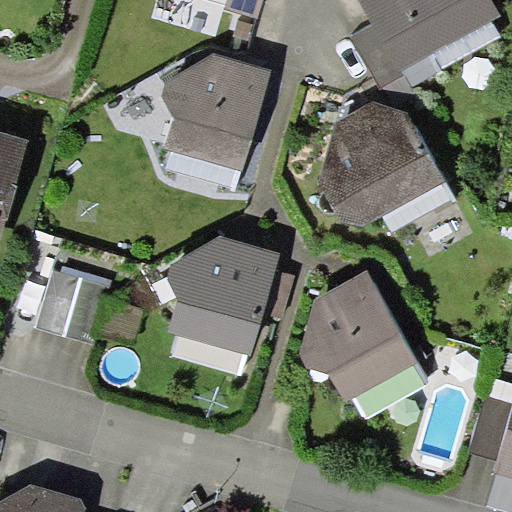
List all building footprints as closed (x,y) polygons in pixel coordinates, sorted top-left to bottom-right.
[(227,0),(226,5),(225,7),(259,17),(263,0),(227,0)] [(359,0),(372,24),(398,73),(402,71),(435,52),(493,21),(502,16),(492,0),(359,0)] [(502,36),(493,21),(435,52),(444,68),(502,36)] [(398,73),(372,24),(350,36),(380,88),(405,75),(402,71),(398,73)] [(435,52),(402,71),(405,75),(412,87),(444,68),(435,52)] [(213,53),(165,81),(161,94),(173,115),(164,147),(173,150),(242,171),(270,71),(213,53)] [(407,111),(374,101),(335,121),(319,181),(342,220),(363,226),(383,216),(447,182),(407,111)] [(0,236),(28,138),(0,130),(0,236)] [(236,189),(242,171),(173,150),(167,168),(236,189)] [(455,198),(447,182),(383,216),(391,232),(455,198)] [(220,235),(172,263),(168,278),(179,300),(168,331),(251,356),(264,312),(275,270),(280,252),(220,235)] [(60,272),(110,288),(113,279),(63,264),(60,272)] [(60,272),(52,270),(35,327),(92,344),(110,288),(60,272)] [(264,312),(284,317),(295,275),(275,270),(264,312)] [(419,362),(368,270),(315,299),(300,354),(307,367),(329,372),(346,403),(353,399),(419,362)] [(431,383),(419,362),(353,399),(366,419),(431,383)] [(496,461),(511,407),(511,404),(483,397),(467,453),(496,461)] [(511,511),(511,407),(496,461),(493,473),(496,474),(486,505),(511,511)] [(31,484),(0,501),(0,511),(84,511),(86,507),(82,499),(31,484)]
